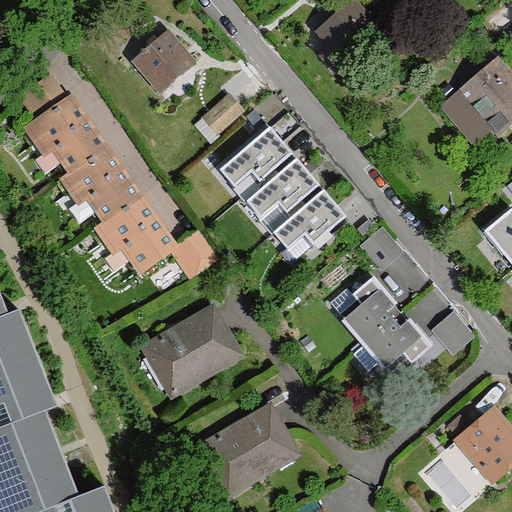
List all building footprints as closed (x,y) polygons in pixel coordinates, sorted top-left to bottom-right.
[(354,2),(316,34),(328,48),(318,56),(333,74),(380,33),(354,2)] [(167,34),(132,63),(160,96),(195,67),(167,34)] [(511,127),(511,75),(500,61),(444,107),(475,146),(494,130),(499,137),(511,127)] [(176,249),(72,98),(66,101),(52,80),(19,103),(35,125),(23,133),(43,161),(52,155),(69,178),(59,185),(76,209),(87,202),(104,226),(93,234),(112,261),(123,253),(141,280),(171,259),(189,284),(218,264),(197,234),(176,249)] [(222,131),(248,107),(232,90),(206,114),(222,131)] [(270,149),(224,187),(251,220),(297,182),(270,149)] [(511,210),(488,231),(511,260),(511,210)] [(403,254),(383,230),(362,248),(382,271),(403,254)] [(432,352),(373,282),(355,298),(348,290),(331,304),(341,316),(356,303),(362,309),(346,323),(366,347),(354,356),(369,373),(381,363),(389,373),(405,359),(413,369),(432,352)] [(0,511),(114,511),(104,485),(81,494),(63,450),(49,411),(58,408),(56,402),(21,311),(11,314),(9,309),(0,286),(0,511)] [(246,362),(214,308),(138,350),(170,405),(246,362)] [(455,314),(434,332),(455,356),(476,338),(455,314)] [(270,406),(197,448),(229,503),(302,461),(270,406)] [(511,473),(511,426),(495,408),(456,443),(497,488),(511,473)]
